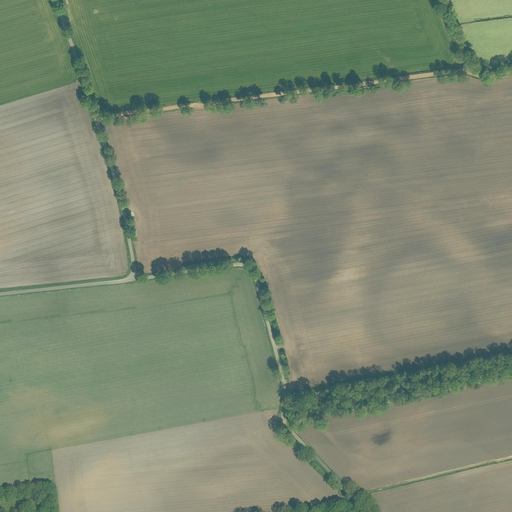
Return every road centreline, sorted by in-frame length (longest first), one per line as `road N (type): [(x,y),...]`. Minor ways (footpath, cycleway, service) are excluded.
road 1 (unclassified): [(367,511),(284,418),(283,381),(247,265),(135,278)]
road 2 (track): [(96,117),(462,71)]
road 3 (unclassified): [(135,278),(120,196),(54,0)]
road 4 (unclassified): [(0,293),(135,278)]
road 5 (track): [(438,0),(462,71),(511,72)]
